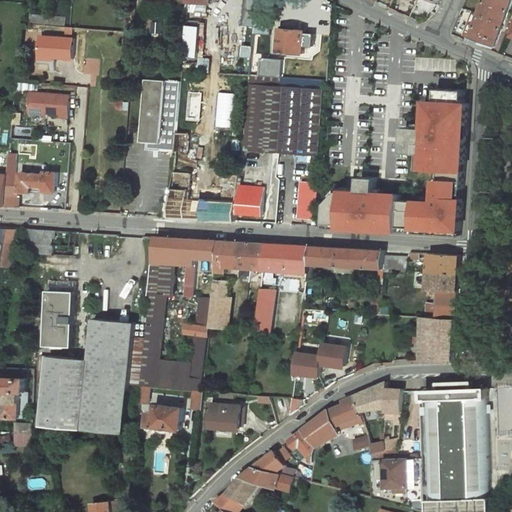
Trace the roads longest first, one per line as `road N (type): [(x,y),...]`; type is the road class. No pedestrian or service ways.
road 1 (unclassified): [(470,248),(0,213)]
road 2 (unclassified): [(466,371),(398,371),(346,385),(274,436),(193,511)]
road 3 (unclassified): [(472,212),(484,60)]
road 4 (unclassified): [(470,248),(466,371)]
